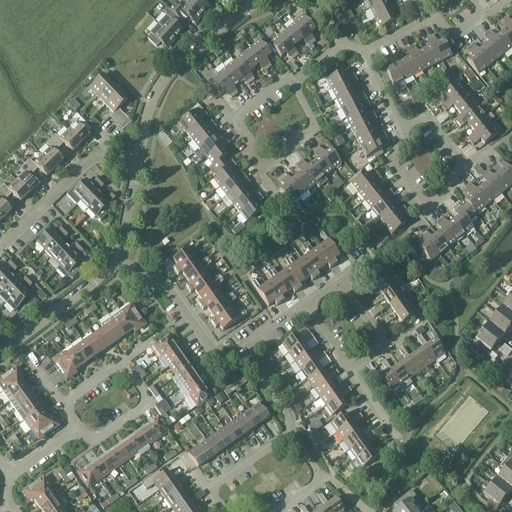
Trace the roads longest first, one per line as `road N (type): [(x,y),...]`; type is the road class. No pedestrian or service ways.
road 1 (residential): [(292,82),(314,126),(261,168),(236,119),(280,83)]
road 2 (unclassified): [(136,163),(160,82),(256,0)]
road 3 (residential): [(0,247),(92,159),(136,163)]
road 4 (residential): [(113,258),(169,290),(215,353),(242,349)]
road 5 (residential): [(465,164),(426,206),(388,157),(403,141),(402,129)]
road 6 (unclassified): [(0,352),(113,258)]
road 7 (residential): [(76,429),(96,436),(147,401),(121,364)]
road 8 (residential): [(288,434),(210,490),(225,511)]
